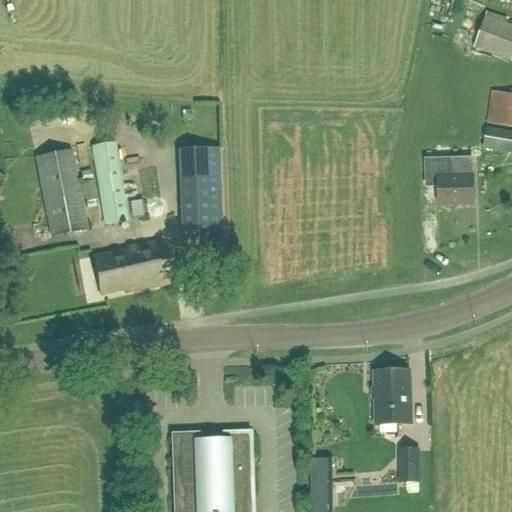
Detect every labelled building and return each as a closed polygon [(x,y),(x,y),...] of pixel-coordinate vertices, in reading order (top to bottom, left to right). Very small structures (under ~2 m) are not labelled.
[(511,24),(484,16),(474,50),(511,62),(511,24)] [(486,72),(486,63),(464,63),(464,72),(486,72)] [(490,65),(490,76),(509,77),(509,65),(490,65)] [(511,95),(495,92),(490,125),(511,128),(511,95)] [(511,131),(487,127),(483,150),(511,155),(511,131)] [(128,223),(115,144),(91,148),(104,227),(128,223)] [(221,231),(218,150),(178,151),(181,232),(221,231)] [(73,154),(72,152),(34,159),(50,238),(87,231),(82,204),(95,202),(91,181),(78,184),(73,154)] [(472,206),(471,168),(456,169),(456,180),(438,181),(439,207),(472,206)] [(167,286),(159,243),(131,248),(132,251),(92,258),(98,295),(122,291),(122,294),(167,286)] [(412,425),(410,371),(375,373),(376,426),(412,425)] [(249,501),(247,435),(224,436),(225,443),(196,444),(196,437),(173,438),(175,511),(245,511),(245,501),(249,501)] [(419,485),(419,450),(399,450),(399,485),(419,485)] [(318,511),(333,511),(333,462),(318,462),(318,511)] [(298,476),(283,479),(285,494),(300,491),(298,476)] [(358,506),(358,483),(338,483),(338,505),(358,506)]
